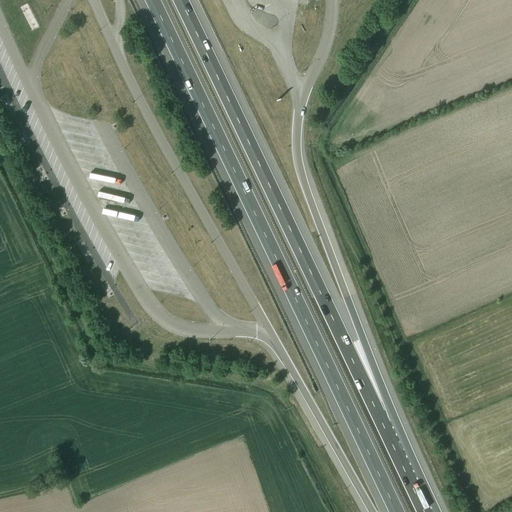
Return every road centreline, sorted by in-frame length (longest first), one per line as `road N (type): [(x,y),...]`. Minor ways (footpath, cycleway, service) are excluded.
road 1 (motorway): [(152,0),(396,511)]
road 2 (motorway): [(383,425),(181,0)]
road 3 (motorway): [(383,425),(365,347),(301,180),(298,112)]
road 4 (motorway): [(268,334),(372,511)]
